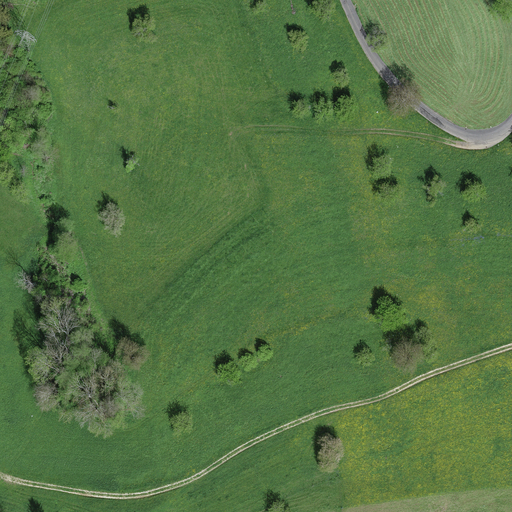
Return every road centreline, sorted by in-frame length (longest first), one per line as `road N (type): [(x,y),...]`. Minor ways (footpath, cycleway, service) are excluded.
road 1 (track): [(0,475),(115,495),(167,486),(269,433),(511,347)]
road 2 (tertiary): [(345,0),(372,58),(433,117),(481,136),(511,122)]
